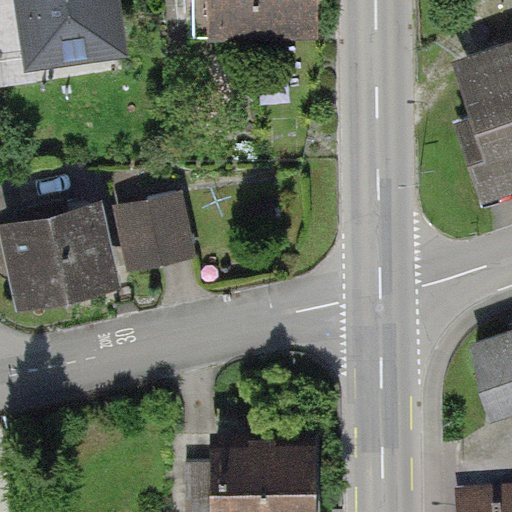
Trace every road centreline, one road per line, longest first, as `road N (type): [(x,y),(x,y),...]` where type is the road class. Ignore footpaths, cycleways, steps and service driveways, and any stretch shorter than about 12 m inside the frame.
road 1 (residential): [(0,373),(382,295)]
road 2 (secondary): [(378,0),(382,295)]
road 3 (secondary): [(382,295),(385,511)]
road 4 (residential): [(382,295),(511,260)]
